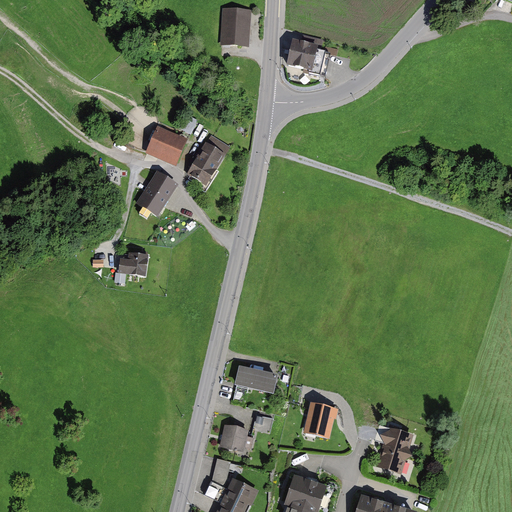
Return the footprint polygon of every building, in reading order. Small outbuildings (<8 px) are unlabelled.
[(219,54),(247,55),(249,18),(221,17),(219,54)] [(283,73),(309,79),(315,54),(319,55),(321,47),(300,42),(299,49),(290,47),(283,73)] [(143,161),(174,174),(186,148),(170,141),(172,137),(157,131),(143,161)] [(216,180),(213,178),(228,155),(209,143),(185,181),(188,183),(186,186),(197,193),(196,195),(203,200),(216,180)] [(156,226),(177,192),(155,178),(135,210),(142,214),(137,221),(145,226),(149,221),(156,226)] [(144,284),(147,263),(136,261),(135,269),(119,266),(117,280),(144,284)] [(102,267),(91,266),(90,275),(102,276),(102,267)] [(235,386),(274,395),(278,375),(239,367),(235,386)] [(336,422),(337,417),(309,411),(302,442),(328,447),(333,427),(335,427),(336,422)] [(263,426),(255,423),(253,431),(261,434),(263,426)] [(247,436),(248,430),(224,426),(220,448),(242,452),(243,447),(252,448),(255,437),(247,436)] [(409,457),(413,444),(388,436),(387,438),(378,443),(383,451),(374,474),(400,482),(405,468),(412,464),(409,457)] [(211,483),(206,492),(215,497),(220,487),(211,483)] [(322,502),(325,494),(292,483),(283,510),(287,511),(326,511),(329,504),(322,502)] [(247,511),(248,511),(255,496),(230,485),(217,511),(247,511)] [(360,502),(356,511),(400,511),(396,511),(395,511),(391,511),(382,509),(382,506),(372,503),(371,505),(360,502)]
